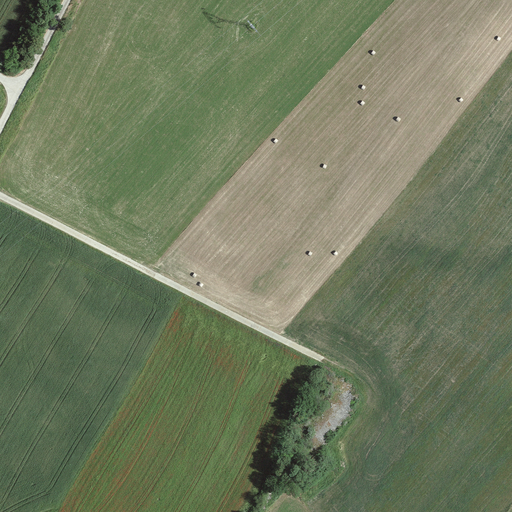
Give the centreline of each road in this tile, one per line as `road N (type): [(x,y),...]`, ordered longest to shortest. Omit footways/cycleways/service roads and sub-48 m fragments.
road 1 (unknown): [(0,194),(329,361)]
road 2 (track): [(69,0),(0,128)]
